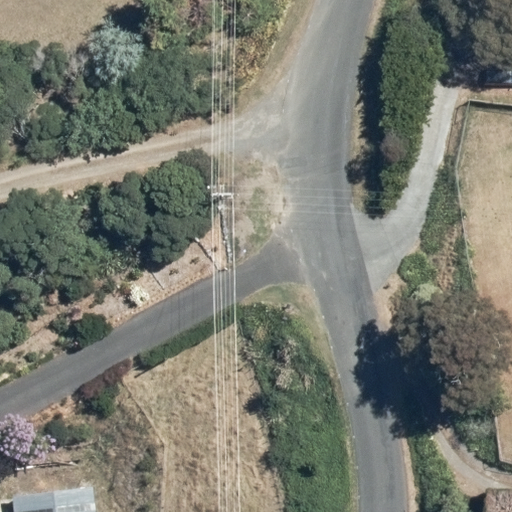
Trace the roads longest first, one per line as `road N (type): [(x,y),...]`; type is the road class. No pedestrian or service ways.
road 1 (residential): [(351,0),(325,134),(331,225),(381,478),(379,511)]
road 2 (unknown): [(340,32),(201,116),(134,141),(0,172)]
